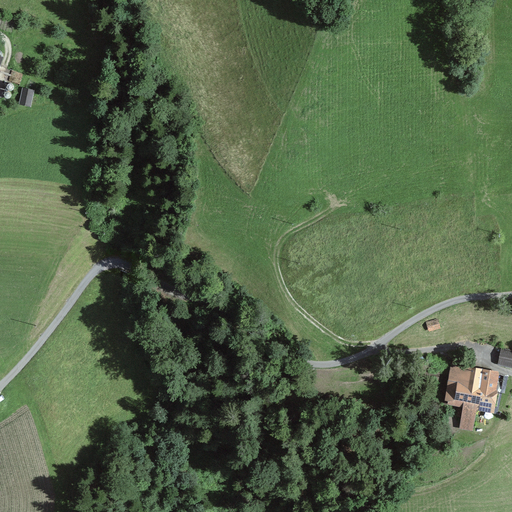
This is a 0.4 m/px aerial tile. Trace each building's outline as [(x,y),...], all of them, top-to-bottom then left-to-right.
[(25,89),(21,105),(32,108),(36,92),(25,89)] [(428,323),(430,329),(439,327),(437,320),(428,323)] [(511,351),(502,349),(499,363),(511,366),(511,351)] [(497,373),(462,367),(459,382),(452,381),(449,398),(492,405),(495,388),(494,388),(497,373)] [(475,410),(465,408),(463,415),(474,417),(475,410)]
